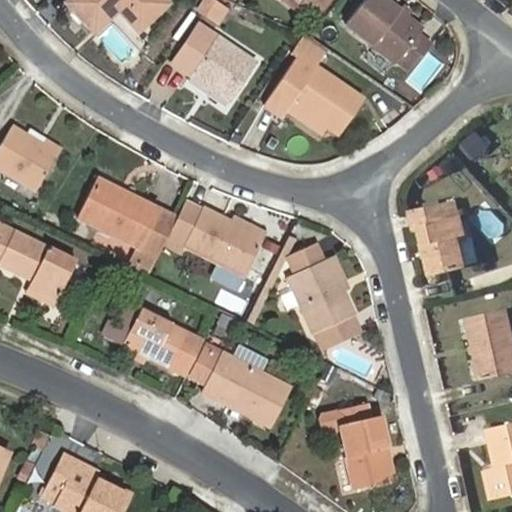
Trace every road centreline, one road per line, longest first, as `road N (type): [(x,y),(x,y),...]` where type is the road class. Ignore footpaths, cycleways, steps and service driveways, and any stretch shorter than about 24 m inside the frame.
road 1 (residential): [(367,191),(319,194),(265,179),(131,119),(40,50),(0,1)]
road 2 (residential): [(448,511),(387,238),(367,191)]
road 3 (residential): [(280,511),(224,473),(0,363)]
road 4 (residential): [(367,191),(511,60)]
